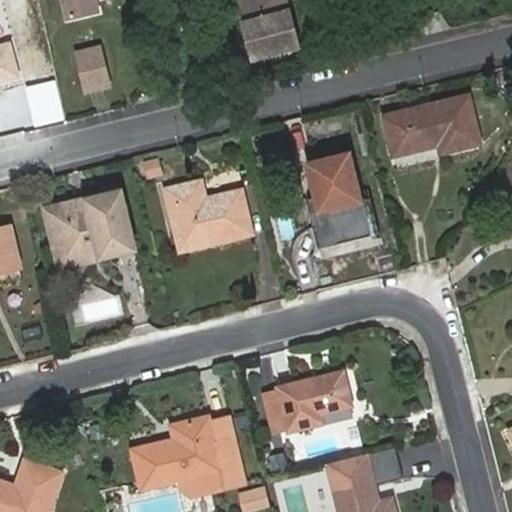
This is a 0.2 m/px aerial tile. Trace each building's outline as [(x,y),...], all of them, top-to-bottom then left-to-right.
[(62,0),(69,26),(100,18),(95,0),(62,0)] [(301,44),(294,20),(266,26),(273,52),(301,44)] [(217,31),(188,39),(196,68),(224,60),(217,31)] [(0,83),(20,78),(9,42),(0,44),(0,83)] [(101,54),(77,59),(83,89),(108,83),(101,54)] [(108,83),(83,89),(86,99),(110,93),(108,83)] [(378,119),(388,157),(433,145),(435,154),(474,144),(462,98),(378,119)] [(302,166),(311,200),(318,227),(324,225),(330,247),(367,237),(358,201),(354,202),(343,156),(302,166)] [(162,192),(177,253),(246,237),(235,193),(200,202),(196,183),(162,192)] [(41,213),(53,256),(56,270),(128,251),(113,195),(41,213)] [(318,227),(311,200),(303,201),(315,250),(330,247),(324,225),(318,227)] [(0,234),(0,274),(14,272),(5,233),(0,234)] [(272,390),(283,436),(317,427),(314,417),(346,408),(336,373),(272,390)] [(269,440),(283,436),(272,390),(257,394),(269,440)] [(131,451),(140,490),(176,482),(219,472),(223,489),(243,484),(228,419),(210,423),(208,417),(169,426),(173,441),(131,451)] [(0,511),(47,511),(60,474),(23,462),(14,488),(0,483),(0,511)] [(219,472),(176,482),(191,496),(223,489),(219,472)] [(375,511),(373,503),(365,473),(327,482),(334,511),(375,511)] [(283,474),(261,479),(270,509),(270,511),(282,511),(297,509),(292,492),(288,493),(283,474)] [(260,484),(233,490),(237,511),(238,511),(265,506),(260,484)] [(131,511),(177,511),(177,500),(132,500),(131,511)] [(389,511),(387,500),(373,503),(375,511),(389,511)]
